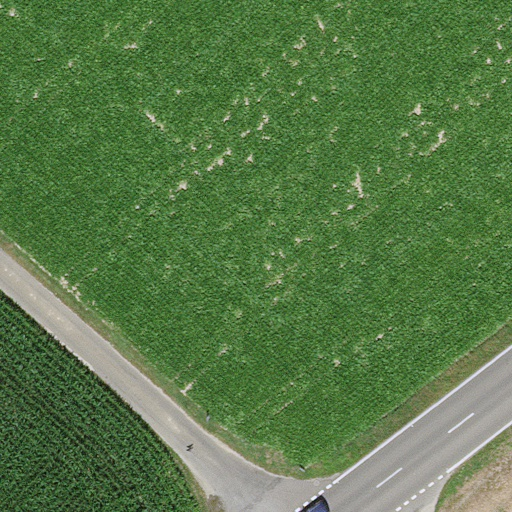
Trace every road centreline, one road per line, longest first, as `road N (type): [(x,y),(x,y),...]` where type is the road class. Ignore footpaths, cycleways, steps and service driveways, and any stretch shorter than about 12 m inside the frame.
road 1 (unclassified): [(235,511),(0,294)]
road 2 (secondary): [(336,511),(511,381)]
